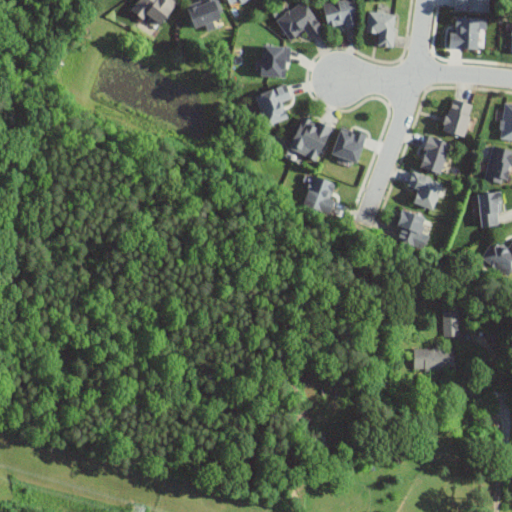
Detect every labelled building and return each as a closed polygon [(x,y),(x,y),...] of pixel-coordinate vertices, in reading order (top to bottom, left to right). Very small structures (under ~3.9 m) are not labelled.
[(177,6),(169,0),(140,0),(133,9),(157,29),(177,6)] [(188,11),(196,29),(224,18),(216,0),(199,0),(202,5),(188,11)] [(249,0),(227,0),(232,9),(249,0)] [(359,24),(353,0),(348,0),(324,6),(329,31),(359,24)] [(455,0),(455,11),(488,13),(488,0),(455,0)] [(324,30),(304,1),(277,21),(291,40),(305,31),(310,39),(324,30)] [(375,42),(390,44),(395,12),(368,8),(365,28),(377,30),(375,42)] [(486,31),(486,19),(453,19),(452,49),(480,49),(480,31),(486,31)] [(261,77),(285,77),(285,62),(289,62),(290,47),(262,46),(261,77)] [(282,103),(291,100),(286,85),(255,96),(267,127),(287,119),(282,103)] [(464,138),(474,106),(453,99),(442,131),(464,138)] [(501,140),(511,141),(511,103),(504,103),(501,140)] [(289,149),(316,162),(332,129),(305,116),(289,149)] [(341,125),(332,151),(356,161),(365,133),(341,125)] [(451,144),(429,137),(419,167),(441,175),(451,144)] [(484,179),(506,185),(511,165),(511,151),(494,146),(484,179)] [(414,203),(433,211),(443,184),(412,173),(407,187),(418,191),(414,203)] [(303,206),(327,214),(337,185),(313,177),(303,206)] [(502,225),(497,193),(477,196),(482,228),(502,225)] [(426,219),(403,212),(395,240),(418,247),(426,219)] [(511,242),(507,248),(496,239),(483,257),(507,275),(511,268),(511,242)] [(443,337),(459,337),(459,307),(443,307),(443,337)] [(455,349),(414,349),(414,371),(455,371),(455,349)]
